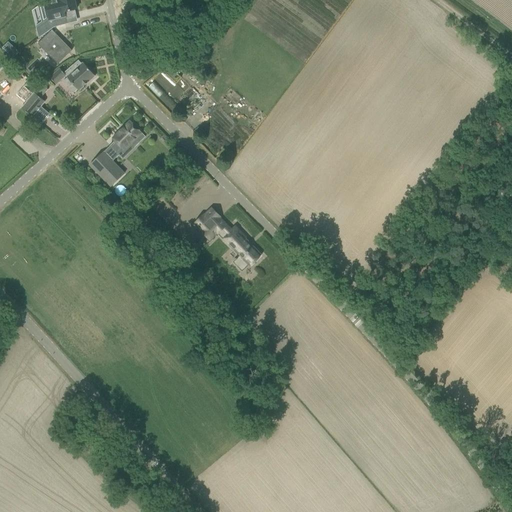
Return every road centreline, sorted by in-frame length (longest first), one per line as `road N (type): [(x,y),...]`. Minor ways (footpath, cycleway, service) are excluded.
road 1 (unclassified): [(511,510),(417,374),(124,76)]
road 2 (unclassified): [(204,511),(0,287)]
road 3 (unclassified): [(0,192),(124,76)]
